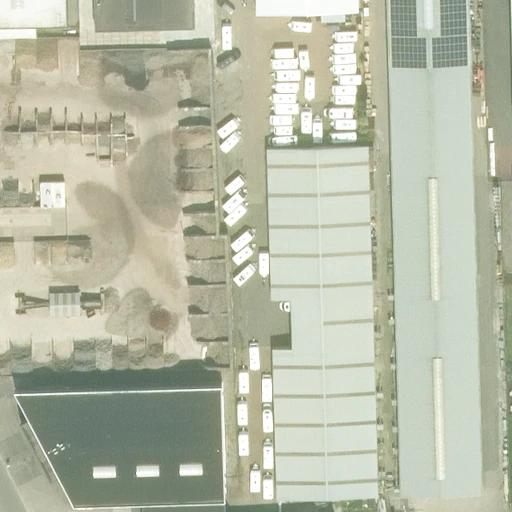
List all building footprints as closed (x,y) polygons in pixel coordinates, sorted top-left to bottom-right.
[(0,0),(0,26),(67,25),(66,0),(0,0)] [(93,0),(95,30),(195,28),(193,0),(93,0)] [(357,0),(255,0),(256,14),(358,11),(357,0)] [(387,0),(390,64),(470,62),(467,0),(387,0)] [(263,148),(269,299),(370,295),(364,144),(263,148)] [(401,495),(481,493),(473,153),(393,155),(401,495)] [(64,182),(40,182),(41,206),(65,206),(64,182)] [(21,190),(0,191),(0,208),(21,207),(21,190)] [(230,212),(243,199),(237,193),(224,205),(230,212)] [(202,215),(216,215),(216,196),(202,195),(202,215)] [(39,243),(40,260),(70,259),(70,242),(39,243)] [(122,299),(123,287),(139,288),(141,274),(119,272),(118,282),(107,281),(105,297),(122,299)] [(237,300),(248,300),(247,275),(236,276),(237,300)] [(53,317),(82,317),(82,293),(53,293),(53,317)] [(130,294),(129,313),(159,314),(160,295),(130,294)] [(277,498),(378,495),(373,345),(273,347),(277,498)] [(74,503),(142,501),(142,511),(224,511),(224,499),(225,499),(222,383),(14,389),(29,418),(20,423),(50,480),(59,475),(74,503)] [(42,467),(34,471),(43,488),(51,483),(42,467)]
